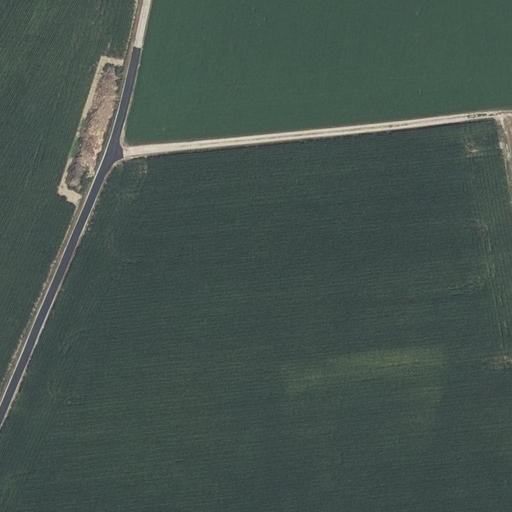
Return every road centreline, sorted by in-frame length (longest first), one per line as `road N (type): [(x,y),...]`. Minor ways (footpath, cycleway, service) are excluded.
road 1 (track): [(0,419),(110,154),(147,0)]
road 2 (track): [(110,154),(511,114)]
